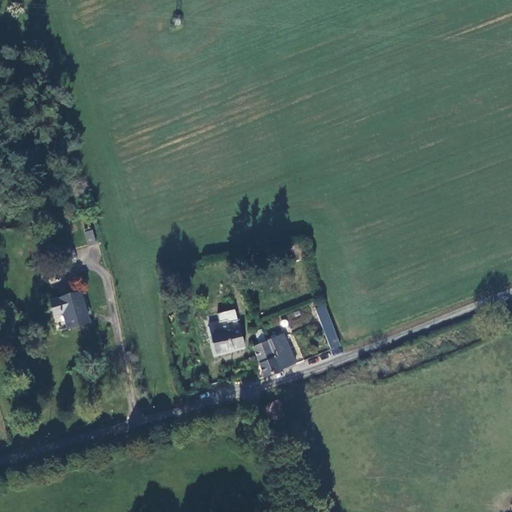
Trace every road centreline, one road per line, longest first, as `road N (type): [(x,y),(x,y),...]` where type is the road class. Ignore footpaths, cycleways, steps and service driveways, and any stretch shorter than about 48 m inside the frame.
road 1 (unclassified): [(511,297),(0,460)]
road 2 (unknown): [(238,390),(311,511)]
